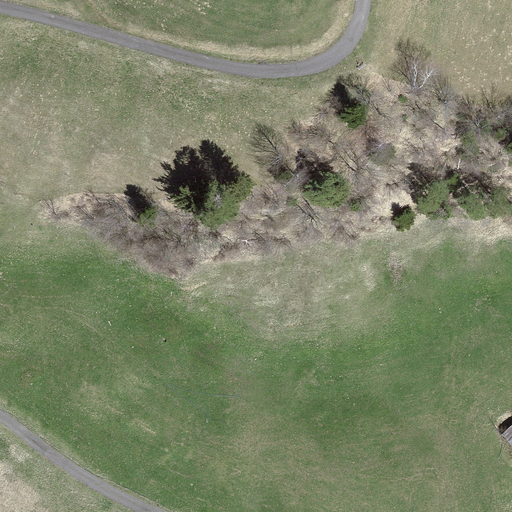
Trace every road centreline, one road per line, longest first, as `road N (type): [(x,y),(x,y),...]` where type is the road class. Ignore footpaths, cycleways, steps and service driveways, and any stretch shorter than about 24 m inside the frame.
road 1 (track): [(362,0),(356,28),(332,59),(286,72),(218,65),(0,6)]
road 2 (track): [(0,422),(62,470),(146,511)]
